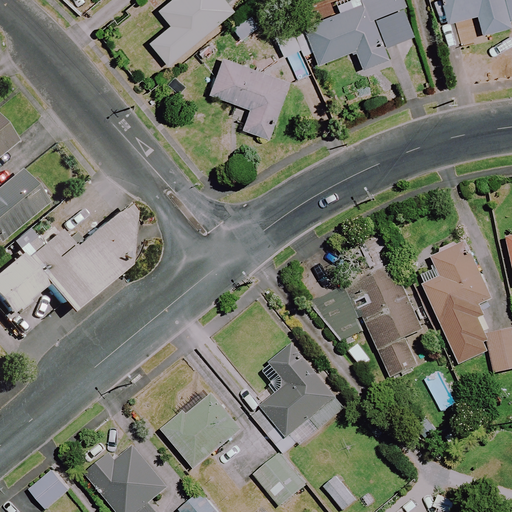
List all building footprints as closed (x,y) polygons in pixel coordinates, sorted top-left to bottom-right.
[(233,12),(223,0),(170,0),(155,12),(169,28),(149,45),(167,67),(233,12)] [(362,0),(361,1),(360,0),(337,0),(332,2),(337,16),(303,28),(317,66),(354,53),(361,72),(386,63),(371,21),(403,10),(399,0),(362,0)] [(511,0),(438,0),(446,26),(475,17),(481,38),(510,30),(508,22),(511,20),(511,0)] [(304,51),(294,28),(273,36),(282,60),(304,51)] [(289,84),(221,60),(208,96),(249,111),(242,131),(268,141),(289,84)] [(0,156),(17,142),(0,121),(0,243),(44,208),(17,175),(0,189),(0,156)] [(132,207),(75,252),(57,230),(0,275),(0,303),(10,316),(50,285),(75,316),(106,291),(132,271),(140,216),(132,207)] [(491,304),(465,244),(432,259),(441,280),(424,288),(459,367),(486,355),(496,377),(511,370),(511,338),(508,329),(492,335),(480,309),(491,304)] [(343,345),(369,332),(390,381),(417,369),(405,340),(422,333),(398,277),(368,290),(353,269),(298,292),(343,345)] [(344,412),(292,346),(270,364),(289,388),(261,410),(294,451),(344,412)] [(241,431),(208,392),(184,413),(161,432),(195,471),(241,431)] [(82,475),(107,504),(113,511),(152,511),(148,507),(167,490),(127,442),(112,454),(109,450),(82,475)] [(307,487),(283,455),(257,475),(282,507),(307,487)] [(245,480),(232,462),(220,471),(234,488),(245,480)] [(48,511),(72,493),(55,473),(32,492),(48,511)] [(342,511),(356,501),(336,477),(322,488),(341,511),(342,511)] [(215,511),(200,494),(179,511),(215,511)] [(32,511),(18,496),(0,511),(32,511)]
